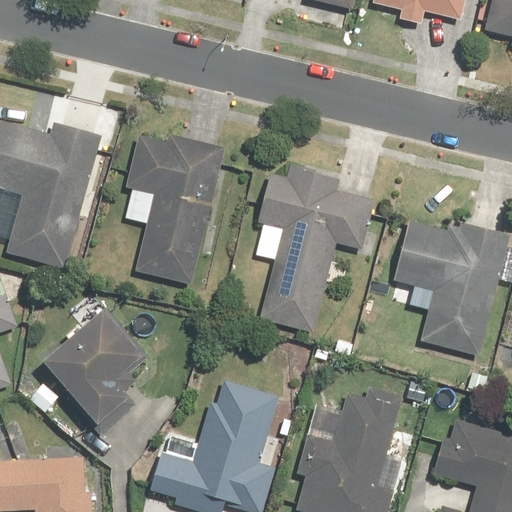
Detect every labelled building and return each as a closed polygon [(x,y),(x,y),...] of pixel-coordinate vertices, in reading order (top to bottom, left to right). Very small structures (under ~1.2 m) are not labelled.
[(351,12),(353,0),(302,0),(302,2),(351,12)] [(369,0),(368,6),(459,25),(464,0),(369,0)] [(511,0),(488,0),(483,31),(510,36),(507,52),(511,52),(511,0)] [(61,277),(99,139),(52,126),(48,140),(0,126),(0,238),(8,241),(2,260),(61,277)] [(190,292),(222,149),(164,136),(162,146),(132,139),(120,192),(129,194),(122,223),(142,227),(131,279),(190,292)] [(284,180),(264,176),(253,226),(260,227),(254,256),(272,259),(259,319),(313,331),(331,248),(362,254),(373,204),(331,195),(334,181),(286,171),(284,180)] [(420,349),(479,359),(488,302),(492,303),(505,233),(460,225),(459,231),(445,229),(444,234),(399,227),(389,286),(430,293),(420,349)] [(0,390),(7,388),(0,366),(0,335),(12,332),(0,294),(0,390)] [(140,353),(100,309),(35,369),(43,379),(23,397),(39,415),(58,398),(87,430),(122,397),(108,383),(140,353)] [(258,465),(276,399),(221,384),(215,408),(206,405),(191,460),(179,457),(174,475),(154,470),(148,494),(170,500),(168,508),(182,511),(220,511),(222,506),(242,511),(260,511),(272,469),(258,465)] [(375,489),(397,401),(368,393),(366,402),(341,396),(336,416),(311,410),(294,477),(302,479),(293,511),(389,511),(394,494),(375,489)] [(511,511),(511,438),(450,420),(443,445),(438,443),(427,479),(471,492),(464,511),(447,511),(436,508),(434,511),(511,511)] [(0,511),(93,511),(93,495),(82,495),(81,462),(0,463),(0,511)]
